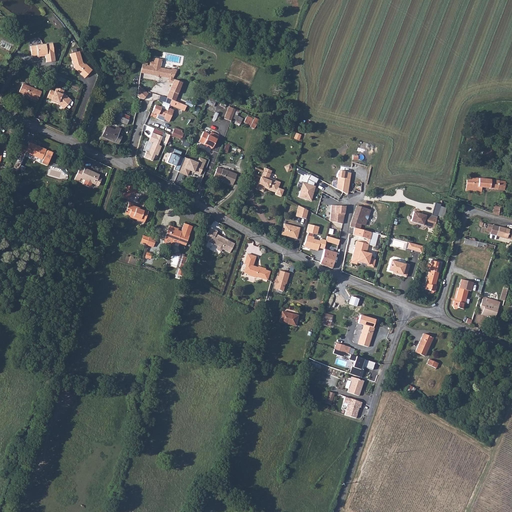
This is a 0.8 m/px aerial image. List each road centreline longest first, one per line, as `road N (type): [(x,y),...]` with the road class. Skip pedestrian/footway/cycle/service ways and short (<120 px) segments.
road 1 (unclassified): [(409,306),(0,112)]
road 2 (unclassified): [(409,306),(336,511)]
